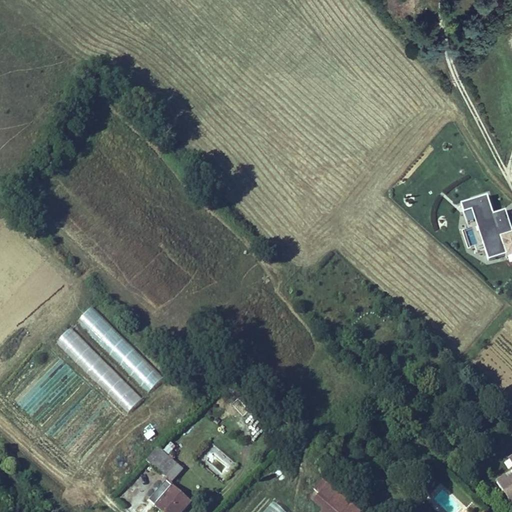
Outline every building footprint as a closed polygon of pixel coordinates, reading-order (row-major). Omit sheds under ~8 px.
[(511,232),(505,211),(496,214),(490,196),(463,205),(466,214),(474,211),(482,235),(491,232),(494,239),(482,243),(488,262),(506,255),(507,257),(511,255),(511,232)] [(482,243),(494,239),(491,232),(482,235),(474,211),(471,212),(482,243)] [(170,443),(163,451),(169,456),(176,448),(170,443)] [(168,480),(149,501),(161,511),(162,509),(165,511),(180,511),(181,511),(182,511),(190,502),(170,485),(183,470),(158,448),(147,461),(168,480)] [(279,489),(290,482),(282,470),(271,477),(279,489)] [(319,495),(327,487),(322,482),(314,491),(319,495)] [(358,511),(328,486),(327,487),(319,495),(318,497),(328,506),(322,511),(358,511)]
